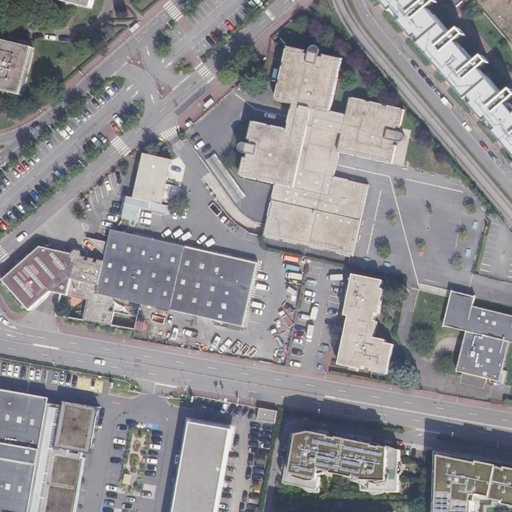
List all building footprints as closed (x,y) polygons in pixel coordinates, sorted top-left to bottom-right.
[(93,10),(95,0),(64,0),(64,3),(93,10)] [(511,86),(504,93),(486,72),(495,64),(485,52),(476,60),(462,44),(471,36),(461,25),(452,32),(433,9),(442,2),(440,0),(380,0),(511,154),(511,86)] [(0,86),(23,92),(34,48),(0,39),(0,86)] [(263,237),(352,257),(367,186),(333,178),(339,153),(391,165),(395,146),(392,146),(393,141),(400,143),(404,142),(406,139),(406,135),(403,133),(395,131),(396,127),(400,128),(404,109),(349,97),(345,115),(330,111),(341,59),(323,55),(322,55),(321,58),(318,57),(320,47),(319,44),(316,42),(313,42),(311,43),(310,46),(307,55),(304,54),(304,51),(287,47),(274,101),(291,106),(287,129),(252,121),(248,140),(249,145),(246,144),(242,143),(239,144),(237,146),(236,149),(237,152),(240,153),(247,154),(246,159),(244,158),(241,177),(274,185),(263,237)] [(165,204),(174,160),(145,155),(136,198),(131,197),(127,219),(141,222),(141,220),(157,223),(160,211),(154,210),(154,209),(174,214),(176,207),(149,202),(149,201),(165,204)] [(104,264),(100,285),(98,293),(246,327),(261,264),(111,230),(109,243),(87,238),(106,255),(104,264)] [(100,285),(104,264),(86,261),(86,257),(73,255),(41,247),(3,281),(29,310),(51,292),(68,296),(71,279),(100,285)] [(345,316),(336,364),(363,369),(364,363),(372,365),(371,371),(388,375),(394,344),(386,343),(386,340),(375,338),(378,321),(375,320),(376,313),(380,314),(384,289),(382,289),(384,278),(349,271),(341,315),(345,316)] [(477,297),(454,292),(446,326),(469,331),(459,373),(502,383),(511,343),(511,342),(511,316),(474,307),(477,297)] [(76,511),(86,460),(83,459),(84,454),(91,455),(100,408),(64,402),(63,406),(49,404),(50,399),(0,390),(0,511),(76,511)] [(260,409),(258,421),(275,424),(277,412),(260,409)] [(219,511),(234,430),(191,423),(175,511),(219,511)] [(320,477),(321,470),(333,473),(356,478),(363,479),(363,491),(399,492),(400,451),(382,447),(382,448),(374,446),(374,445),(355,441),(355,442),(351,442),(348,441),(348,440),(339,438),(339,439),(331,437),(332,436),(312,432),(299,435),(297,444),(292,443),(285,483),(319,491),(321,477),(320,477)] [(507,502),(506,507),(511,507),(511,469),(507,468),(506,471),(499,470),(499,467),(479,463),(467,460),(437,454),(436,511),(473,511),(474,497),(493,501),(507,502)]
